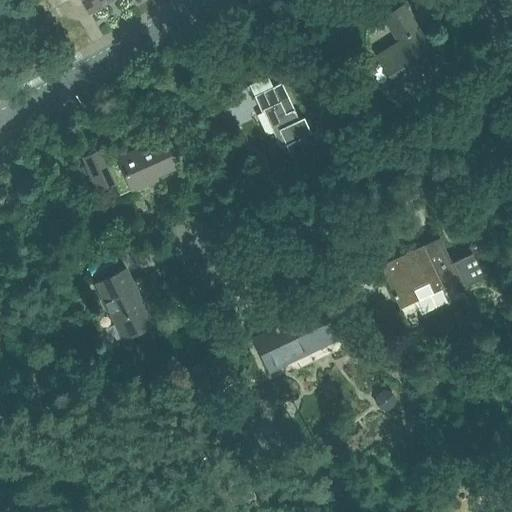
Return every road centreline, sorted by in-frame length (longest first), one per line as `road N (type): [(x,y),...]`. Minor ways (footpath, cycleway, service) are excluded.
road 1 (residential): [(200,242),(233,280),(511,147)]
road 2 (tertiary): [(0,121),(215,0)]
